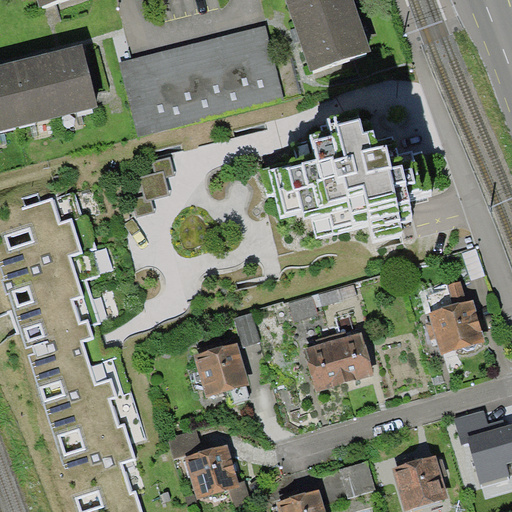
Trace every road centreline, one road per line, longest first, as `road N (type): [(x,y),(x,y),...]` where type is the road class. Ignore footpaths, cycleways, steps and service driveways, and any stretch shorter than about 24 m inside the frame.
road 1 (residential): [(511,384),(277,457),(201,439),(151,444)]
road 2 (residential): [(440,115),(511,315)]
road 3 (residential): [(136,0),(149,46),(251,16),(246,0)]
